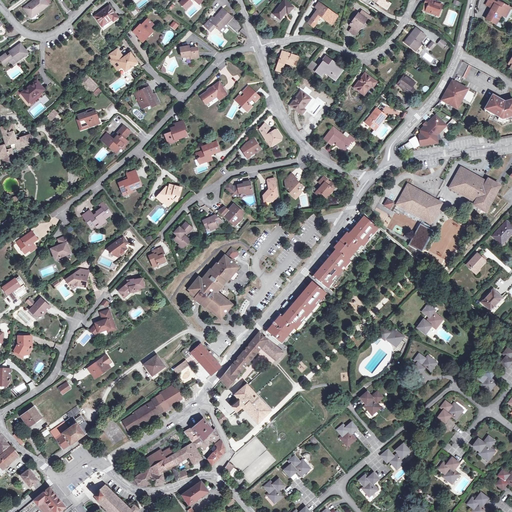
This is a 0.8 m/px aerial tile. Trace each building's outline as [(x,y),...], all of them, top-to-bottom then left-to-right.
[(37,11),(38,13),(48,5),(44,0),(35,0),(24,8),(30,17),(37,11)] [(184,0),(180,5),(187,11),(192,4),(190,2),(192,0),(194,0),(200,5),(203,0),(184,0)] [(374,0),(375,0),(376,0),(378,1),(377,2),(377,3),(386,9),(390,3),(385,0),(374,0)] [(433,2),(434,1),(431,0),(426,0),(424,5),(428,6),(426,11),(439,16),(443,5),(438,4),(433,2)] [(488,0),(486,5),(493,9),(487,19),(495,24),(501,13),(505,16),(510,7),(499,1),(498,3),(492,0),(488,0)] [(280,19),(286,12),(288,14),(293,7),(285,1),(274,14),(280,19)] [(316,23),(321,16),(321,17),(332,24),(338,16),(319,3),(315,7),(318,10),(320,11),(318,12),(317,11),(308,23),(314,27),(316,23)] [(112,19),(114,21),(118,18),(109,7),(95,16),(102,26),(112,19)] [(218,29),(220,31),(226,24),(227,23),(232,17),(223,9),(215,18),(213,20),(211,18),(204,26),(213,34),(218,29)] [(365,18),(360,14),(359,13),(350,25),(353,27),(358,31),(367,20),(369,21),(371,18),(367,15),(365,18)] [(144,41),(148,37),(146,36),(152,29),(151,28),(154,25),(148,19),(143,24),(142,23),(134,31),(138,35),(144,41)] [(226,24),(220,31),(221,32),(226,26),(234,33),(236,32),(227,23),(226,24)] [(355,36),(358,31),(353,27),(349,32),(355,36)] [(414,50),(420,43),(426,36),(416,28),(405,42),(414,50)] [(447,44),(441,40),(438,44),(443,48),(447,44)] [(28,53),(21,44),(6,54),(10,59),(11,60),(13,64),(28,53)] [(195,52),(195,48),(190,49),(189,46),(180,48),(182,57),(187,56),(191,56),(191,59),(199,58),(198,51),(195,52)] [(117,50),(111,55),(116,62),(113,64),(117,70),(122,67),(125,72),(137,63),(130,53),(123,58),(117,50)] [(282,72),(284,68),(283,68),(285,63),(296,66),(298,57),(282,52),(276,70),(282,72)] [(10,59),(6,54),(0,57),(0,58),(4,63),(10,59)] [(333,64),(334,62),(327,56),(319,67),(316,71),(322,76),(326,71),(331,75),(330,76),(335,80),(342,71),(335,65),(333,64)] [(319,67),(313,62),(309,68),(315,73),(316,71),(319,67)] [(458,74),(465,78),(471,66),(464,63),(458,74)] [(98,87),(85,73),(81,78),(94,91),(98,87)] [(364,95),(372,85),(373,86),(376,82),(365,74),(354,88),(364,95)] [(405,90),(405,91),(411,95),(415,89),(412,87),(415,84),(404,76),(398,84),(402,87),(405,90)] [(45,90),(37,81),(22,93),(29,102),(45,90)] [(212,90),(209,92),(209,91),(201,96),(206,104),(214,99),(214,98),(216,96),(219,100),(227,94),(222,88),(223,88),(219,82),(211,88),(212,90)] [(257,83),(252,89),(256,93),(261,88),(257,83)] [(457,88),(450,84),(442,100),(457,108),(468,89),(459,85),(457,88)] [(256,93),(252,89),(249,86),(243,93),(245,95),(243,97),(240,95),(238,98),(239,99),(236,101),(239,104),(238,104),(242,107),(248,112),(253,107),(247,101),(251,97),(256,101),(260,97),(256,93)] [(152,92),(150,87),(148,88),(135,94),(140,102),(142,101),(144,106),(148,104),(150,108),(155,105),(155,104),(159,102),(155,93),(153,95),(151,96),(149,93),(152,92)] [(302,114),(305,110),(303,109),(311,99),(301,92),(290,105),(302,114)] [(511,100),(509,101),(507,105),(502,102),(503,101),(503,100),(502,99),(501,99),(500,100),(493,96),(485,109),(493,113),(493,111),(501,115),(499,117),(503,118),(504,119),(508,118),(511,117),(511,100)] [(50,121),(58,113),(54,109),(46,117),(50,121)] [(375,130),(380,124),(386,116),(377,109),(365,123),(375,130)] [(493,113),(485,109),(484,111),(498,119),(499,117),(501,115),(493,111),(493,113)] [(95,114),(94,111),(87,114),(87,112),(78,115),(80,121),(84,120),(90,127),(96,125),(95,121),(99,119),(96,113),(95,114)] [(425,126),(435,116),(432,113),(422,123),(425,126)] [(436,135),(446,126),(442,121),(436,115),(435,116),(425,126),(421,130),(422,135),(424,145),(438,143),(436,135)] [(442,130),(446,134),(457,123),(453,119),(442,130)] [(84,120),(80,121),(78,122),(81,130),(90,127),(84,120)] [(169,140),(171,144),(176,141),(176,140),(186,136),(184,129),(186,128),(183,121),(176,123),(176,124),(175,124),(175,125),(176,125),(176,127),(171,129),(172,132),(165,135),(168,140),(169,140)] [(12,124),(0,127),(0,130),(1,133),(2,132),(3,134),(1,135),(2,137),(3,136),(5,141),(4,142),(4,144),(1,145),(1,143),(0,142),(0,158),(7,156),(8,159),(9,159),(10,160),(11,160),(13,160),(13,159),(13,158),(15,157),(13,150),(17,149),(17,150),(25,148),(25,146),(32,143),(29,135),(20,137),(17,138),(16,135),(12,124)] [(273,143),(276,144),(281,140),(282,137),(277,130),(276,130),(271,133),(272,133),(269,135),(267,132),(270,129),(265,124),(260,130),(268,142),(270,141),(271,141),(273,143)] [(119,146),(121,147),(122,148),(128,141),(125,139),(131,132),(124,126),(116,135),(117,136),(114,140),(113,139),(109,135),(103,142),(114,151),(119,146)] [(333,128),(324,139),(331,145),(335,140),(337,142),(336,143),(345,150),(351,142),(352,143),(354,140),(345,133),(343,135),(333,128)] [(248,153),(250,156),(260,149),(254,139),(247,143),(242,149),(245,155),(248,153)] [(200,158),(202,163),(207,161),(208,162),(212,160),(211,156),(210,157),(209,155),(220,151),(216,142),(202,147),(203,151),(196,153),(198,159),(200,158)] [(450,188),(475,202),(474,204),(486,211),(500,186),(488,179),(487,182),(461,167),(450,188)] [(127,190),(128,193),(134,191),(133,190),(142,186),(136,171),(127,174),(128,177),(129,180),(125,181),(125,180),(119,183),(122,192),(127,190)] [(297,194),(298,196),(302,191),(300,190),(303,187),(299,183),(298,184),(295,181),(297,179),(292,174),(285,181),(287,188),(291,192),(290,193),(294,197),(297,194)] [(269,191),(268,191),(263,196),(264,201),(266,199),(272,201),(278,195),(275,179),(268,180),(267,181),(269,191)] [(315,193),(318,195),(320,192),(322,194),(326,197),(336,186),(330,181),(330,182),(327,184),(321,179),(318,182),(322,185),(315,193)] [(235,194),(237,196),(239,194),(243,193),(247,195),(253,194),(250,181),(243,183),(244,184),(236,186),(234,187),(229,193),(231,195),(234,191),(236,193),(235,194)] [(223,188),(229,193),(234,187),(229,183),(223,188)] [(397,204),(431,223),(442,203),(408,184),(397,204)] [(165,192),(163,190),(157,197),(163,203),(164,202),(168,206),(174,200),(172,199),(174,195),(180,196),(182,188),(170,185),(169,187),(165,192)] [(387,198),(383,205),(390,209),(395,202),(387,198)] [(219,211),(233,224),(236,220),(238,222),(243,217),(242,216),(244,213),(234,204),(230,208),(232,210),(230,212),(228,210),(225,207),(219,211)] [(106,205),(101,208),(96,212),(97,213),(94,215),(90,210),(82,216),(91,228),(95,225),(98,222),(100,225),(106,221),(105,219),(112,214),(106,205)] [(206,228),(209,227),(211,230),(218,227),(217,225),(224,222),(216,215),(203,221),(206,228)] [(327,287),(349,260),(347,259),(360,243),(362,245),(377,227),(365,217),(350,235),(348,233),(335,249),(337,250),(315,277),(327,287)] [(7,219),(2,223),(5,228),(11,224),(7,219)] [(493,236),(501,244),(511,232),(511,225),(507,221),(493,236)] [(183,243),(186,245),(190,240),(185,236),(183,234),(185,232),(187,234),(192,228),(186,222),(180,228),(179,227),(174,232),(178,236),(174,239),(180,244),(181,245),(183,243)] [(421,223),(409,245),(420,250),(431,229),(421,223)] [(32,231),(22,239),(23,240),(18,243),(23,250),(24,249),(27,252),(30,250),(31,251),(37,248),(34,245),(33,246),(31,244),(38,239),(32,231)] [(60,245),(51,249),(56,259),(71,253),(66,243),(70,242),(67,236),(58,240),(60,245)] [(120,252),(123,250),(127,247),(125,244),(127,242),(123,236),(116,242),(115,244),(114,243),(108,248),(110,250),(110,253),(115,254),(119,252),(120,252)] [(154,254),(149,256),(154,268),(159,266),(158,265),(166,261),(163,255),(165,254),(162,247),(153,252),(154,254)] [(221,260),(219,263),(218,262),(212,270),(211,269),(202,280),(199,277),(189,290),(191,291),(189,293),(194,296),(195,298),(194,299),(201,304),(205,307),(206,306),(218,315),(222,318),(225,314),(226,313),(225,312),(228,309),(229,310),(232,306),(228,303),(229,302),(218,293),(218,292),(217,291),(222,284),(223,285),(229,278),(230,279),(235,272),(235,271),(239,267),(234,263),(233,261),(232,260),(232,257),(236,252),(232,249),(222,261),(221,260)] [(467,265),(474,272),(485,261),(477,253),(467,265)] [(78,284),(86,286),(89,271),(81,269),(80,274),(76,273),(67,280),(73,288),(78,284)] [(25,284),(19,276),(3,287),(13,301),(17,298),(12,291),(19,285),(21,287),(25,284)] [(131,292),(136,291),(135,289),(144,287),(142,278),(134,280),(134,279),(130,280),(130,282),(128,282),(119,291),(124,297),(131,292)] [(280,342),(293,326),(295,328),(325,292),(313,282),(283,318),(281,316),(268,331),(280,342)] [(481,302),(490,310),(502,298),(493,290),(481,302)] [(26,302),(31,307),(35,302),(30,297),(26,302)] [(37,317),(44,315),(51,307),(41,299),(30,311),(37,317)] [(101,304),(106,308),(110,302),(105,299),(101,304)] [(436,325),(438,326),(443,319),(434,312),(435,310),(428,304),(422,311),(429,317),(426,321),(423,319),(417,328),(425,334),(432,326),(434,327),(436,325)] [(110,329),(115,328),(109,310),(100,312),(102,318),(103,317),(104,320),(102,320),(95,323),(96,325),(94,326),(90,330),(95,334),(98,331),(98,332),(107,329),(110,328),(110,329)] [(396,344),(402,335),(393,328),(390,332),(383,326),(381,328),(377,334),(385,340),(386,339),(387,337),(396,344)] [(251,343),(220,379),(221,380),(227,387),(260,347),(275,360),(283,352),(259,333),(251,343)] [(387,337),(386,339),(396,347),(404,336),(402,335),(396,344),(387,337)] [(20,353),(23,355),(29,354),(30,350),(31,351),(33,347),(32,346),(32,336),(19,336),(19,344),(18,344),(14,352),(17,354),(20,353)] [(191,352),(193,354),(195,353),(213,374),(221,367),(200,344),(191,352)] [(511,350),(508,347),(502,354),(506,356),(501,363),(508,368),(511,361),(511,350)] [(433,363),(434,360),(427,355),(425,358),(419,353),(414,360),(417,363),(412,370),(419,375),(424,368),(425,367),(426,368),(426,369),(430,372),(435,365),(433,363)] [(110,360),(106,355),(88,368),(91,373),(94,371),(98,376),(110,367),(108,364),(106,362),(110,360)] [(152,376),(165,366),(157,355),(144,364),(152,376)] [(177,374),(189,365),(186,361),(174,369),(177,374)] [(490,379),(491,378),(496,372),(489,366),(484,373),(481,371),(476,377),(482,382),(480,385),(488,390),(490,387),(492,389),(497,382),(493,379),(492,381),(490,379)] [(0,385),(7,385),(9,381),(10,381),(11,379),(10,378),(11,369),(0,368),(0,385)] [(148,420),(169,407),(167,405),(176,399),(178,402),(182,399),(179,392),(173,382),(171,384),(172,386),(160,393),(161,394),(152,400),(153,401),(134,413),(135,413),(123,421),(129,432),(134,429),(132,427),(140,422),(142,424),(148,420)] [(67,383),(59,389),(63,395),(71,389),(67,383)] [(236,392),(241,398),(240,400),(239,399),(231,406),(236,411),(242,406),(257,423),(270,410),(246,384),(236,392)] [(376,408),(379,406),(376,402),(383,397),(377,391),(371,396),(367,391),(360,397),(366,405),(367,404),(369,406),(366,408),(372,415),(378,410),(376,408)] [(459,411),(462,408),(454,403),(452,405),(445,400),(440,407),(443,410),(438,417),(445,422),(451,415),(452,414),(453,415),(452,416),(456,420),(461,413),(459,411)] [(74,421),(75,419),(73,417),(81,412),(77,406),(66,414),(69,418),(64,421),(65,422),(64,423),(67,426),(73,422),(74,421)] [(29,426),(41,417),(34,407),(21,416),(29,426)] [(170,409),(169,407),(148,420),(150,422),(170,409)] [(220,423),(226,418),(222,413),(217,417),(220,423)] [(63,448),(70,444),(70,445),(78,439),(91,430),(89,427),(81,415),(74,421),(73,422),(67,426),(64,423),(51,431),(63,448)] [(205,442),(208,445),(219,435),(215,428),(213,430),(203,419),(185,434),(193,442),(196,440),(201,437),(203,440),(205,442)] [(350,435),(351,434),(352,432),(357,428),(351,422),(345,427),(343,424),(336,429),(342,436),(339,438),(344,443),(346,442),(348,445),(355,439),(352,435),(351,436),(350,435)] [(0,446),(3,451),(9,445),(0,434),(0,446)] [(13,436),(20,445),(23,442),(15,434),(13,436)] [(473,445),(479,450),(480,451),(481,450),(482,451),(480,454),(488,461),(493,454),(491,453),(493,450),(490,447),(495,441),(488,436),(483,442),(478,438),(473,445)] [(196,440),(193,442),(196,447),(201,444),(205,442),(203,440),(201,437),(196,440)] [(218,447),(217,448),(208,459),(212,465),(214,464),(222,455),(224,452),(224,450),(224,448),(224,446),(221,440),(216,444),(216,445),(218,447)] [(174,454),(170,448),(162,453),(160,450),(144,460),(150,468),(133,478),(134,480),(135,479),(139,485),(154,483),(164,481),(162,469),(166,468),(171,466),(177,481),(181,480),(178,473),(175,464),(186,457),(188,455),(194,463),(201,459),(191,443),(174,454)] [(401,462),(404,460),(402,458),(410,451),(403,443),(395,450),(398,453),(394,456),(388,449),(380,455),(386,462),(389,460),(390,459),(392,461),(390,462),(397,469),(403,464),(401,462)] [(0,470),(2,468),(3,469),(18,456),(18,455),(11,446),(0,455),(0,470)] [(306,467),(308,466),(302,459),(300,461),(294,455),(288,461),(291,464),(284,470),(290,477),(297,471),(298,470),(299,471),(298,472),(301,476),(308,470),(306,467)] [(453,471),(454,470),(459,463),(457,461),(452,457),(446,464),(443,462),(438,469),(445,474),(443,477),(450,482),(452,479),(454,481),(459,474),(455,471),(454,472),(453,471)] [(231,467),(226,464),(222,470),(227,473),(231,467)] [(42,484),(38,480),(29,469),(21,475),(31,486),(34,491),(42,484)] [(511,471),(509,474),(503,469),(498,475),(501,478),(496,484),(503,490),(508,483),(508,482),(510,483),(509,485),(511,486),(511,471)] [(185,470),(178,473),(181,480),(188,477),(185,470)] [(291,478),(294,481),(300,476),(296,472),(291,478)] [(372,484),(373,483),(379,478),(374,472),(368,477),(365,474),(359,480),(364,486),(361,488),(366,494),(368,492),(371,495),(378,489),(374,485),(373,486),(372,484)] [(277,491),(278,490),(280,488),(284,485),(278,478),(272,484),(270,481),(263,486),(269,492),(266,495),(271,500),(273,499),(275,501),(282,496),(279,492),(278,493),(277,491)] [(201,481),(182,494),(190,505),(209,491),(201,481)] [(98,499),(97,500),(109,511),(137,511),(139,510),(135,505),(131,510),(105,486),(94,495),(98,499)] [(43,511),(59,511),(66,507),(59,498),(50,487),(34,500),(39,507),(43,511)] [(482,506),(483,505),(488,498),(481,492),(475,500),(472,497),(467,504),(474,509),(471,511),(486,511),(488,509),(484,506),(483,508),(482,506)]
